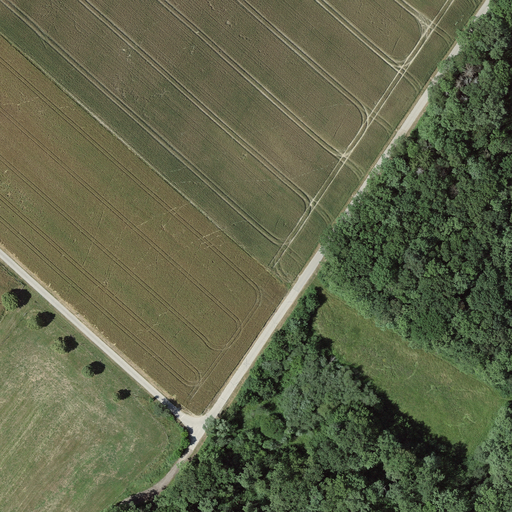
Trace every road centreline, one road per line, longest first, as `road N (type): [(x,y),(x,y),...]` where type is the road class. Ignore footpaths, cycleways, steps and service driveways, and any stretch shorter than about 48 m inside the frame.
road 1 (track): [(200,434),(491,0)]
road 2 (track): [(200,434),(0,253)]
